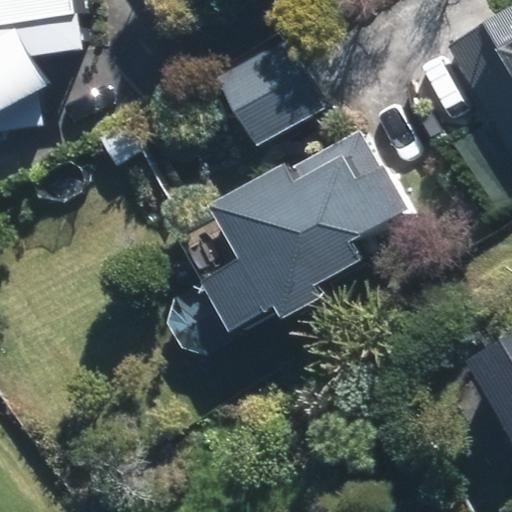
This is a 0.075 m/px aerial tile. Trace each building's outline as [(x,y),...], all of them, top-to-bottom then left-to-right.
[(55,0),(0,0),(0,14),(56,15),(55,0)] [(212,0),(222,15),(247,0),(212,0)] [(511,24),(474,44),(511,121),(511,24)] [(0,107),(30,92),(0,34),(0,107)] [(327,65),(255,96),(274,142),(346,112),(327,65)] [(229,195),(279,297),(414,231),(364,129),(229,195)] [(511,328),(465,353),(511,441),(511,328)]
